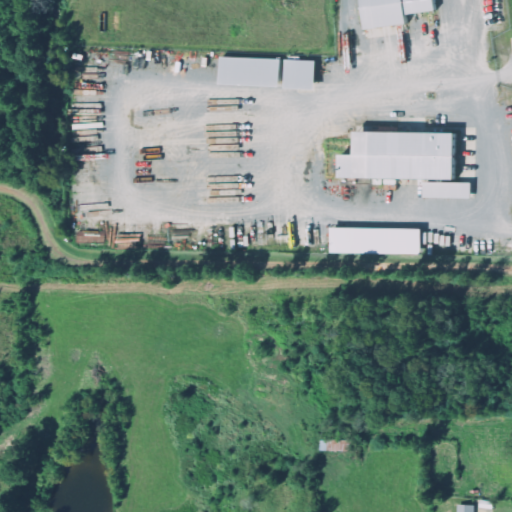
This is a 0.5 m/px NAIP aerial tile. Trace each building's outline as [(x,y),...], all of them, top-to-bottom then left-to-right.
[(362,0),(366,30),(408,25),(407,15),(437,11),(435,0),(362,0)] [(221,85),(282,87),(283,59),(222,57),(221,85)] [(317,90),(317,61),(287,60),(286,89),(317,90)] [(458,134),(356,132),(356,156),(342,155),(341,179),(425,180),(424,198),(472,199),(473,183),(457,183),(458,134)] [(106,219),(106,199),(76,199),(77,220),(106,219)] [(422,255),(423,230),(332,228),(331,254),(422,255)]
